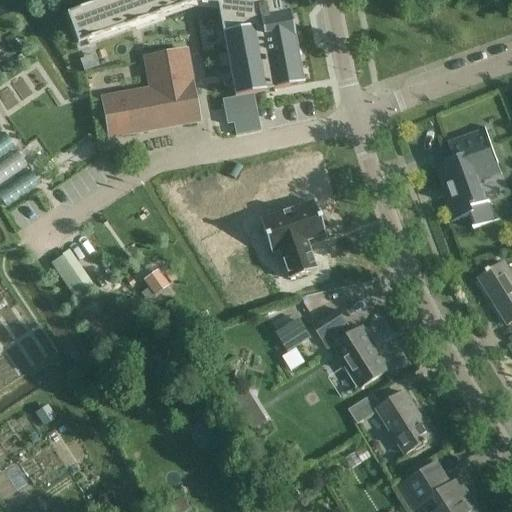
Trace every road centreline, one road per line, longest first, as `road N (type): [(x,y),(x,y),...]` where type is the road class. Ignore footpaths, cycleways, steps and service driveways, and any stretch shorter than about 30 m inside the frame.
road 1 (residential): [(511,458),(421,301),(354,119)]
road 2 (residential): [(354,119),(511,61)]
road 3 (residential): [(354,119),(333,0)]
